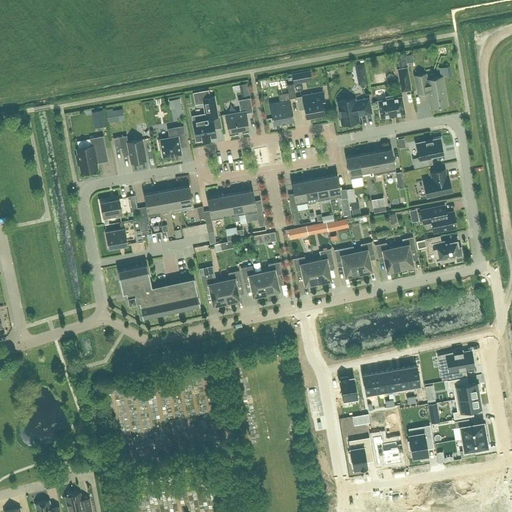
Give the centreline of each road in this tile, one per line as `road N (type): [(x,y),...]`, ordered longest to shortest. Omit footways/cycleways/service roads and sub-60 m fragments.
road 1 (residential): [(329,141),(454,120),(482,269)]
road 2 (residential): [(102,317),(81,187),(203,164)]
road 3 (residential): [(300,308),(146,341),(102,317)]
road 4 (residential): [(510,461),(490,361),(500,309),(491,273),(482,269)]
road 5 (residential): [(300,308),(341,491)]
road 6 (residential): [(482,269),(300,308)]
road 7 (residential): [(341,491),(510,461)]
road 8 (residential): [(203,164),(200,150),(327,128),(329,141)]
